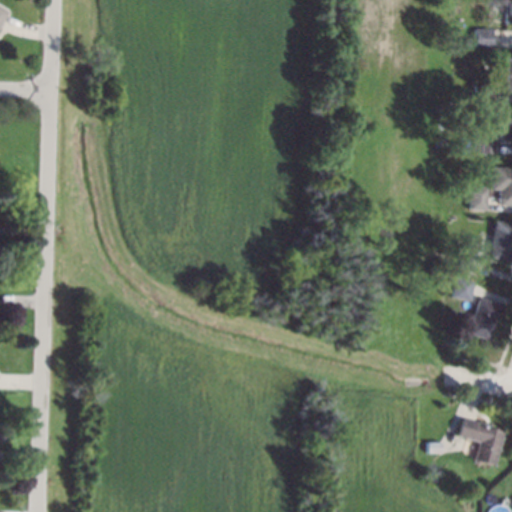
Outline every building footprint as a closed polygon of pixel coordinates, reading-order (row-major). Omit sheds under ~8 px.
[(511,0),(511,23),(502,23),(502,0),(511,0)] [(490,28),(490,46),(472,45),(473,27),(490,28)] [(511,56),(511,90),(500,90),(501,56),(511,56)] [(490,102),(471,102),(472,83),(490,84),(490,102)] [(511,112),(511,138),(499,138),(500,112),(511,112)] [(493,137),(492,152),(476,151),(476,137),(493,137)] [(511,204),(496,204),(497,166),(511,166),(511,204)] [(484,186),(483,209),(467,208),(468,186),(484,186)] [(511,221),(511,236),(509,259),(488,257),(493,219),(511,221)] [(474,248),(471,272),(455,269),(458,246),(474,248)] [(471,279),(468,299),(449,295),(453,276),(471,279)] [(497,303),(485,339),(464,332),(476,296),(497,303)] [(488,424),(488,427),(500,430),(492,465),(471,459),(474,447),(463,444),(465,438),(455,435),(459,417),(488,424)] [(439,452),(424,452),(424,441),(439,440),(439,452)] [(433,463),(425,466),(422,458),(431,456),(433,463)]
